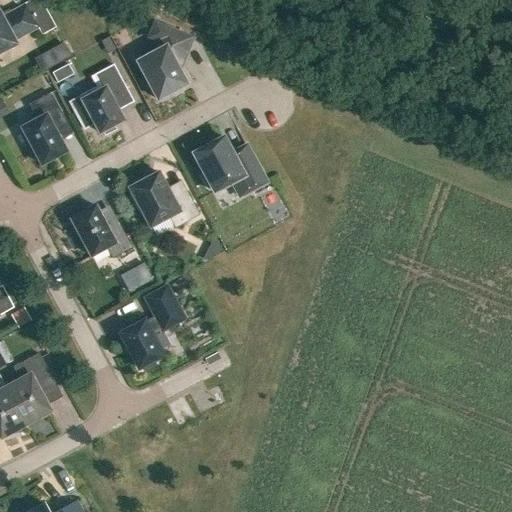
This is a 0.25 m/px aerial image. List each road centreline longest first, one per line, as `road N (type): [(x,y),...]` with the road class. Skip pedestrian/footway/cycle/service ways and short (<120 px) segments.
road 1 (residential): [(11,208),(233,97),(264,105)]
road 2 (residential): [(11,208),(121,412)]
road 3 (residential): [(121,412),(0,477)]
